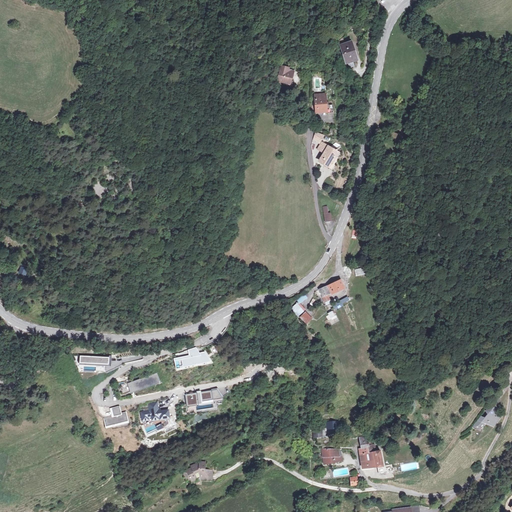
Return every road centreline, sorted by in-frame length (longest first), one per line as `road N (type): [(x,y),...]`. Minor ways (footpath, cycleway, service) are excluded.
road 1 (residential): [(269,369),(138,399),(95,397),(127,366),(214,333),(226,311)]
road 2 (track): [(511,117),(441,311),(400,375)]
road 3 (secondary): [(411,0),(385,36),(364,151),(332,246)]
road 4 (secondary): [(226,311),(178,331),(114,337),(32,326),(0,308)]
road 5 (track): [(256,0),(301,43),(310,72),(308,130),(295,100)]
road 6 (track): [(398,166),(442,69),(473,51),(511,59)]
road 7 (track): [(0,203),(113,238),(153,219)]
road 8 (secondary): [(332,246),(294,287),(226,311)]
road 9 (track): [(339,272),(398,166)]
road 10 (residential): [(308,130),(318,216),(332,246)]
